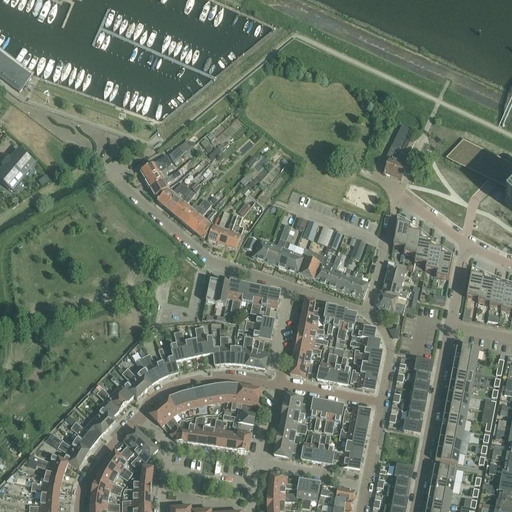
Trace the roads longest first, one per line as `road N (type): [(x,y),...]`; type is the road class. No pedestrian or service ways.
road 1 (residential): [(290,287),(212,261),(112,172)]
road 2 (residential): [(448,328),(413,511)]
road 3 (residential): [(138,415),(163,389),(195,379),(279,384)]
